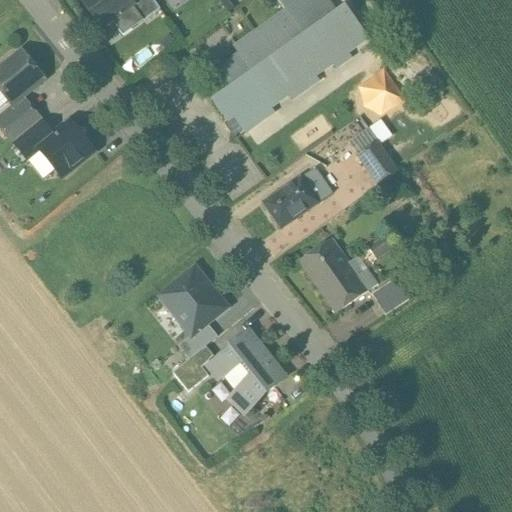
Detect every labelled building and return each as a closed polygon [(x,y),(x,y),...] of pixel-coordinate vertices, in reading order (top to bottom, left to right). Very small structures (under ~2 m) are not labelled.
[(132,0),(83,0),(80,2),(101,30),(113,22),(123,37),(143,23),(132,8),(136,5),(132,0)] [(161,10),(153,0),(132,0),(136,5),(132,8),(143,23),(161,10)] [(325,0),(278,0),(287,12),(236,49),(241,56),(231,63),(236,70),(225,78),(233,89),(234,90),(247,81),(268,110),(270,108),(288,95),(291,100),(318,81),(315,76),(333,63),(336,68),(350,58),(347,53),(367,39),(346,8),(331,19),(324,10),(329,6),(325,0)] [(22,54),(0,71),(0,90),(15,108),(16,109),(25,101),(26,96),(44,81),(22,54)] [(404,101),(384,72),(361,89),(381,115),(404,101)] [(234,90),(233,89),(213,103),(227,122),(234,117),(246,133),(273,113),(270,108),(268,110),(247,81),(234,90)] [(25,101),(16,109),(15,108),(0,120),(0,127),(14,144),(42,122),(25,101)] [(42,122),(14,144),(27,161),(42,149),(42,148),(55,137),(42,122)] [(55,137),(42,148),(42,149),(48,156),(46,158),(56,171),(59,169),(65,177),(95,153),(85,141),(86,135),(79,134),(71,124),(55,137)] [(378,143),(359,157),(379,187),(399,173),(378,143)] [(316,170),(264,205),(282,230),(319,204),(333,195),(316,170)] [(388,236),(369,249),(376,259),(396,246),(388,236)] [(359,277),(332,240),(299,263),(336,315),(378,286),(367,271),(359,277)] [(208,326),(228,309),(196,269),(159,298),(192,338),(208,326)] [(395,280),(371,296),(386,317),(409,301),(395,280)] [(192,338),(189,341),(198,354),(201,352),(218,338),(208,326),(192,338)] [(268,394),(285,380),(249,334),(231,348),(233,350),(209,370),(220,383),(225,380),(237,395),(249,409),(265,391),(268,394)] [(190,361),(198,354),(189,341),(188,340),(179,347),(190,361)] [(210,362),(201,352),(198,354),(190,361),(173,374),(189,393),(209,377),(202,369),(210,362)] [(249,409),(237,395),(230,403),(244,415),(249,409)]
